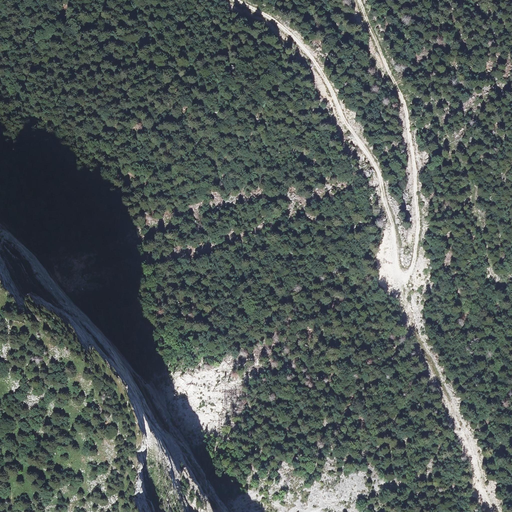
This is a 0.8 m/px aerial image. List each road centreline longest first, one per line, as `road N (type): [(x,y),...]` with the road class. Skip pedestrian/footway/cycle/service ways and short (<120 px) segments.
road 1 (track): [(239,0),(292,35),(320,69),(374,166),(394,230),(392,259),(403,277),(413,268),(418,227),(413,161),(401,95),(360,0)]
road 2 (track): [(403,277),(408,308),(497,511)]
